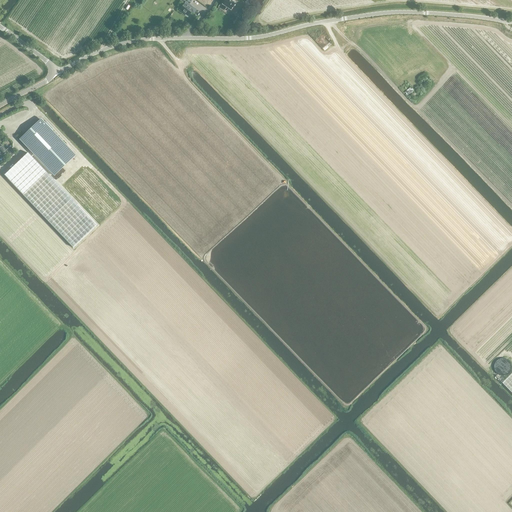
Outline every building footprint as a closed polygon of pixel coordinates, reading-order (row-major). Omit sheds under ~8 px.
[(223,9),(225,10),(227,10),(228,9),(230,10),(236,2),(232,0),(224,0),(222,4),(224,6),(223,7),(223,9)] [(180,9),(184,12),(188,16),(191,12),(193,13),(196,10),(186,2),(180,9)] [(408,96),(409,97),(412,95),(415,98),(418,96),(415,93),(415,92),(414,90),(411,87),(405,92),(408,96)] [(19,140),(33,155),(52,177),(74,155),(41,119),(19,140)] [(0,156),(1,157),(7,152),(8,154),(9,154),(10,155),(14,150),(13,149),(10,146),(5,150),(0,144),(0,156)] [(96,225),(27,153),(4,175),(72,247),(96,225)] [(511,373),(502,383),(511,392),(511,373)]
